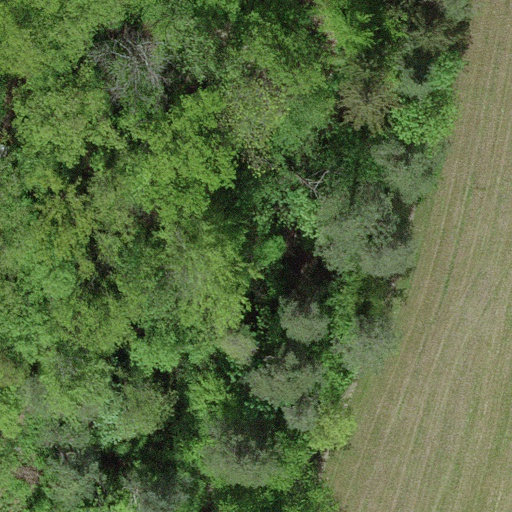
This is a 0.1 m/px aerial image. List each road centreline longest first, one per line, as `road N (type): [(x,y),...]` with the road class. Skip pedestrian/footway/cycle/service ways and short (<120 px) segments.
road 1 (track): [(457,0),(391,280),(303,511)]
road 2 (track): [(370,337),(298,362),(177,511)]
